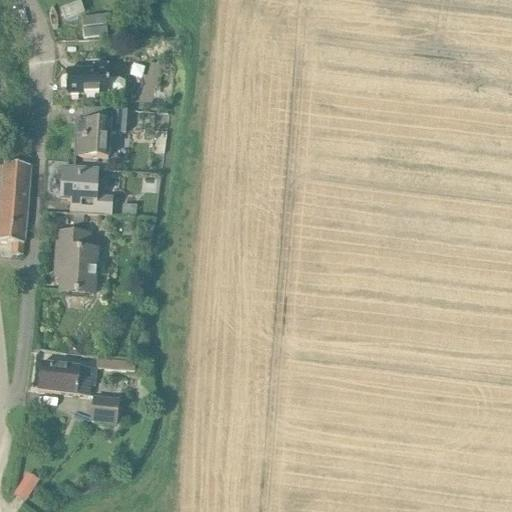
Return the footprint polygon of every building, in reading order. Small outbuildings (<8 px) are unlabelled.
[(64,21),(83,14),(79,2),(60,9),(64,21)] [(66,97),(109,96),(119,96),(125,93),(125,84),(121,82),(108,82),(108,67),(93,67),(93,72),(66,73),(66,97)] [(102,124),(78,122),(75,158),(108,160),(110,134),(125,135),(127,113),(103,111),(102,124)] [(4,165),(0,208),(0,244),(13,245),(12,256),(23,257),(24,246),(31,168),(4,165)] [(111,218),(112,199),(97,198),(98,172),(63,169),(61,202),(80,204),(79,216),(84,217),(111,218)] [(74,216),(73,232),(83,233),(84,217),(79,216),(74,216)] [(62,266),(61,293),(60,295),(93,297),(96,252),(88,252),(88,236),(59,235),(56,265),(62,266)] [(95,371),(133,376),(134,367),(97,361),(95,371)] [(94,388),(96,371),(41,365),(38,393),(89,399),(90,388),(94,388)] [(90,424),(111,427),(116,427),(119,403),(92,400),(90,424)]
